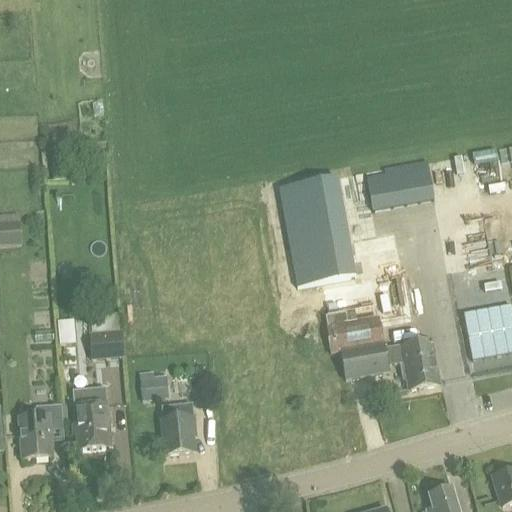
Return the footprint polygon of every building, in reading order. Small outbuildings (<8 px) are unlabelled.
[(53,182),(66,182),(64,158),(52,159),(53,182)] [(434,202),(428,163),(383,172),(384,177),(366,181),(372,215),(434,202)] [(337,181),(279,192),(297,291),(355,281),(337,181)] [(18,226),(0,227),(0,247),(20,246),(18,226)] [(511,314),(511,307),(463,316),(472,364),(511,356),(511,314)] [(354,314),(325,319),(327,330),(331,358),(340,356),(345,384),(389,376),(379,321),(356,325),(354,314)] [(89,338),(91,363),(124,361),(122,336),(89,338)] [(432,344),(391,352),(393,367),(403,365),(408,393),(440,388),(432,344)] [(166,379),(154,380),(153,375),(139,377),(142,406),(169,403),(166,379)] [(72,394),(73,410),(75,428),(72,428),(73,438),(76,438),(77,454),(111,451),(107,407),(105,391),(72,394)] [(61,408),(36,410),(37,421),(19,422),(23,463),(52,461),(50,445),(49,433),(63,431),(61,408)] [(193,418),(192,418),(191,408),(161,411),(162,422),(166,458),(194,455),(192,440),(196,440),(193,418)] [(502,510),(511,507),(511,474),(493,480),(502,510)] [(457,511),(451,493),(429,499),(432,511),(457,511)]
